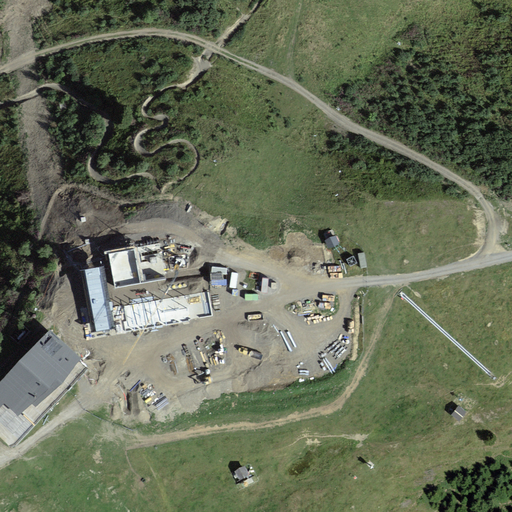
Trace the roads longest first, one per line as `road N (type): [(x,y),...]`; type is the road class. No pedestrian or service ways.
road 1 (track): [(0,73),(78,43),(180,33),(290,82),(472,191),(489,208),(493,228),(483,262)]
road 2 (unclassified): [(511,257),(322,287),(150,351),(95,402)]
